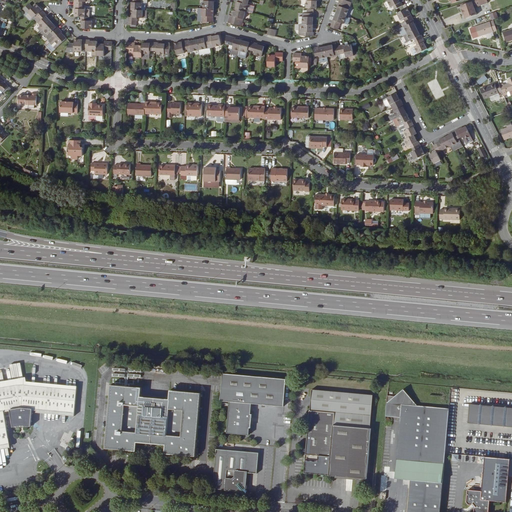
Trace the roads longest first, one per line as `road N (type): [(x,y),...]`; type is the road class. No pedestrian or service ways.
road 1 (motorway): [(0,271),(511,319)]
road 2 (unclassified): [(118,82),(117,138),(124,144),(293,150),(345,186),(457,189),(504,168)]
road 3 (motorway): [(511,298),(246,273)]
road 4 (motorway): [(246,273),(0,233)]
road 5 (motorway): [(246,273),(0,250)]
road 6 (unclassified): [(285,511),(110,495)]
road 7 (unclassified): [(118,82),(287,88)]
road 8 (residential): [(118,82),(75,79),(0,48)]
road 9 (residential): [(394,75),(423,135),(476,114)]
